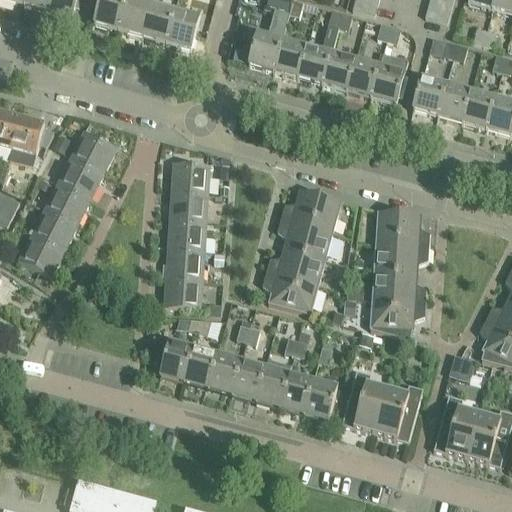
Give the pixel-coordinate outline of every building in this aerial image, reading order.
[(0,0),(0,4),(24,11),(26,0),(0,0)] [(26,0),(24,11),(48,18),(52,0),(26,0)] [(52,0),(48,18),(72,24),(78,0),(52,0)] [(102,0),(94,30),(119,37),(127,3),(127,0),(102,0)] [(265,13),(290,20),(293,7),(268,0),(265,13)] [(357,0),(356,4),(376,9),(379,0),(357,0)] [(432,0),(429,11),(451,17),(454,6),(432,0)] [(469,0),(467,10),(492,16),(496,0),(469,0)] [(511,0),(496,0),(492,16),(511,21),(511,0)] [(127,3),(119,37),(143,43),(151,10),(127,3)] [(373,22),(376,9),(356,4),(353,16),(373,22)] [(293,7),(290,20),(300,22),(303,10),(293,7)] [(151,10),(143,43),(167,50),(176,16),(151,10)] [(447,30),(451,17),(429,11),(425,24),(447,30)] [(176,16),(167,50),(190,56),(199,23),(176,16)] [(307,52),(298,85),(323,91),(332,59),(339,34),(342,20),(333,17),(322,56),(307,52)] [(342,20),(339,34),(348,37),(352,23),(342,20)] [(378,45),(386,48),(391,33),(382,30),(378,45)] [(391,33),(386,48),(397,50),(401,35),(391,33)] [(474,49),(483,52),(487,37),(477,35),(474,49)] [(487,37),(483,52),(493,54),(497,40),(487,37)] [(249,72),(274,78),(283,46),(258,39),(249,72)] [(283,46),(274,78),(298,85),(307,52),(283,46)] [(444,63),(454,66),(458,51),(448,49),(444,63)] [(458,51),(454,66),(464,68),(467,54),(458,51)] [(332,59),(323,91),(347,98),(356,65),(332,59)] [(380,72),(371,104),(397,111),(409,67),(383,60),(380,72)] [(493,76),(502,79),(506,64),(496,62),(493,76)] [(511,65),(506,64),(502,79),(511,81),(511,65)] [(356,65),(347,98),(371,104),(380,72),(356,65)] [(422,84),(413,117),(438,124),(447,91),(422,84)] [(447,91),(438,124),(462,130),(471,97),(447,91)] [(471,97),(462,130),(487,137),(496,104),(471,97)] [(511,107),(496,104),(487,137),(511,143),(511,138),(511,107)] [(0,119),(0,152),(13,156),(21,126),(0,119)] [(21,126),(13,156),(36,162),(38,152),(39,149),(43,135),(44,132),(21,126)] [(39,149),(38,152),(47,154),(55,138),(43,135),(39,149)] [(85,138),(72,164),(104,181),(118,154),(85,138)] [(72,164),(59,190),(91,206),(104,181),(72,164)] [(221,164),(220,172),(230,173),(230,165),(221,164)] [(175,171),(173,200),(208,202),(210,173),(175,171)] [(46,172),(42,180),(51,185),(55,177),(46,172)] [(41,185),(37,192),(47,198),(51,191),(41,185)] [(59,190),(46,216),(78,232),(91,206),(59,190)] [(220,193),(220,201),(228,201),(228,193),(220,193)] [(0,199),(0,220),(9,204),(0,199)] [(173,200),(171,228),(207,231),(208,202),(173,200)] [(286,212),(282,226),(334,240),(342,212),(299,201),(296,211),(286,212)] [(9,204),(0,220),(0,229),(7,233),(19,209),(9,204)] [(46,216),(33,241),(65,257),(78,232),(46,216)] [(362,218),(359,226),(368,228),(370,220),(362,218)] [(378,222),(377,253),(431,254),(431,240),(422,235),(422,224),(378,222)] [(287,246),(284,256),(327,267),(334,240),(282,226),(279,239),(287,246)] [(171,228),(169,257),(205,259),(206,244),(212,245),(213,237),(206,237),(207,231),(171,228)] [(52,284),(65,257),(33,241),(20,267),(52,284)] [(377,253),(375,281),(420,282),(420,272),(430,268),(431,254),(377,253)] [(271,266),(268,280),(320,294),(327,267),(284,256),(282,266),(271,266)] [(169,257),(167,285),(203,288),(205,259),(169,257)] [(214,271),(224,271),(224,261),(214,260),(214,271)] [(354,269),(354,278),(363,278),(363,269),(354,269)] [(312,322),(320,294),(268,280),(264,294),(273,300),(270,310),(312,322)] [(375,281),(373,309),(429,310),(429,296),(419,292),(420,282),(375,281)] [(201,317),(203,288),(167,285),(165,315),(201,317)] [(346,305),(363,306),(364,292),(347,291),(346,305)] [(343,319),(343,320),(355,322),(356,307),(345,306),(343,319)] [(485,327),(511,341),(511,309),(507,307),(502,316),(491,315),(485,327)] [(429,324),(429,310),(373,309),(372,335),(413,347),(418,328),(429,324)] [(209,310),(208,322),(220,323),(221,311),(209,310)] [(335,318),(332,329),(341,331),(344,320),(335,318)] [(187,336),(197,339),(201,327),(190,326),(187,336)] [(201,327),(197,339),(206,342),(211,327),(201,327)] [(250,335),(246,349),(255,352),(261,330),(252,327),(250,335)] [(511,374),(511,341),(485,327),(478,339),(485,348),(480,367),(511,374)] [(236,347),(246,349),(250,335),(240,332),(236,347)] [(300,337),(298,348),(307,350),(310,340),(301,337),(300,337)] [(359,352),(371,355),(374,342),(362,339),(359,352)] [(285,361),(294,363),(298,348),(289,346),(285,361)] [(298,348),(294,363),(303,365),(307,350),(298,348)] [(324,348),(322,354),(332,357),(334,351),(324,348)] [(159,383),(183,390),(193,355),(168,349),(159,383)] [(418,366),(422,354),(412,351),(409,364),(418,366)] [(328,372),(332,357),(322,354),(318,370),(328,372)] [(193,355),(183,390),(208,397),(217,362),(193,355)] [(217,362),(208,397),(232,403),(241,368),(217,362)] [(455,385),(475,391),(481,371),(462,365),(455,385)] [(241,368),(232,403),(255,409),(264,375),(241,368)] [(264,375),(255,409),(279,416),(289,381),(264,375)] [(340,433),(374,442),(387,396),(367,390),(369,383),(355,379),(341,432),(340,432),(340,433)] [(289,381),(279,416),(303,423),(313,388),(289,381)] [(313,388),(303,423),(327,429),(336,394),(313,388)] [(387,396),(374,442),(407,451),(408,450),(407,450),(421,397),(407,393),(405,400),(387,396)] [(432,457),(467,467),(479,420),(459,415),(461,407),(447,404),(433,457),(432,457)] [(479,420),(467,467),(499,475),(500,475),(499,474),(511,426),(511,420),(499,417),(497,425),(479,420)] [(153,511),(76,490),(74,496),(68,494),(63,511),(67,511),(153,511)]
